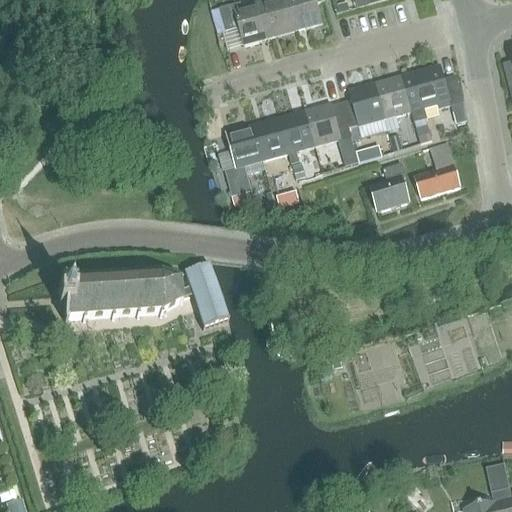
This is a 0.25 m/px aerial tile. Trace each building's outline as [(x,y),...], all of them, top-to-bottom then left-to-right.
[(296,34),(286,0),(277,0),(260,5),(270,41),(296,34)] [(286,0),(296,34),(322,27),(317,7),(324,4),(323,0),(286,0)] [(357,0),(355,1),(357,11),(367,8),(364,0),(357,0)] [(243,49),(270,41),(260,5),(241,10),(240,7),(220,12),(226,34),(239,31),(243,49)] [(451,109),(441,69),(402,80),(414,126),(425,123),(427,122),(425,113),(436,110),(437,113),(451,109)] [(385,124),(411,117),(412,117),(402,80),(401,80),(375,87),(385,124)] [(359,131),(385,124),(375,87),(349,94),(351,105),(342,107),(348,131),(358,128),(359,131)] [(462,106),(451,109),(454,119),(465,116),(462,106)] [(350,140),(348,131),(342,107),(332,110),(331,108),(305,115),(314,151),(341,144),(340,143),(350,140)] [(279,122),(288,158),(314,151),(305,115),(279,122)] [(262,165),(288,158),(279,122),(253,129),(262,165)] [(414,126),(419,148),(430,144),(425,123),(414,126)] [(244,170),(262,165),(253,129),(226,137),(235,172),(224,175),(231,200),(251,195),(244,170)] [(398,140),(390,142),(392,149),(400,146),(398,140)] [(420,203),(460,191),(446,144),(429,149),(436,174),(414,181),(420,203)] [(379,150),(368,153),(371,162),(382,159),(379,150)] [(377,216),(409,206),(401,182),(404,181),(400,168),(383,173),(387,186),(370,191),(377,216)] [(303,170),(294,173),(296,182),(305,180),(303,170)] [(271,210),(254,215),(255,218),(256,222),(264,219),(277,215),(271,195),(267,196),(271,210)] [(296,195),(277,200),(280,212),(299,206),(296,195)] [(62,295),(57,296),(57,297),(57,300),(58,309),(63,309),(64,324),(66,324),(66,321),(82,320),(82,323),(85,323),(85,320),(111,318),(111,321),(114,321),(113,318),(136,317),(136,320),(139,320),(138,317),(159,315),(159,318),(162,318),(162,315),(179,305),(181,307),(183,305),(180,303),(180,302),(191,299),(196,312),(202,331),(219,326),(228,323),(208,266),(202,268),(183,274),(188,289),(180,292),(179,285),(182,283),(180,281),(179,282),(159,275),(159,273),(157,273),(157,276),(137,277),(137,274),(134,275),(134,278),(112,279),(111,276),(108,276),(109,279),(83,281),(83,278),(80,278),(80,281),(64,282),(64,279),(61,279),(61,282),(62,295)] [(494,507),(472,511),(511,511),(511,502),(510,495),(510,492),(504,468),(486,472),(492,496),(494,507)] [(414,491),(405,498),(415,509),(423,501),(414,491)] [(369,500),(359,510),(360,511),(371,511),(376,508),(369,500)]
